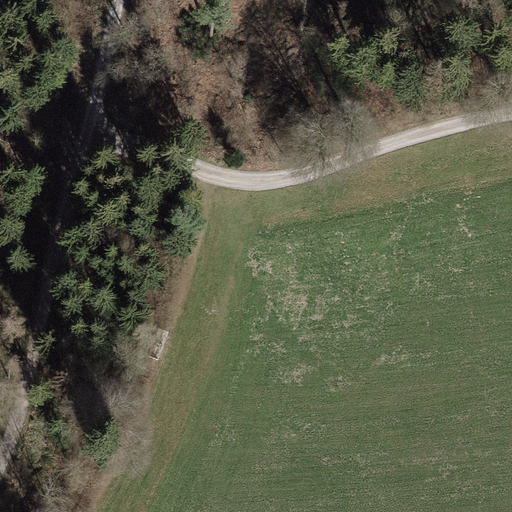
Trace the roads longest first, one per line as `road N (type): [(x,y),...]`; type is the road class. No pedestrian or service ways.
road 1 (track): [(511,112),(261,180),(219,176),(84,137)]
road 2 (track): [(84,137),(0,466)]
road 3 (track): [(84,137),(118,0)]
